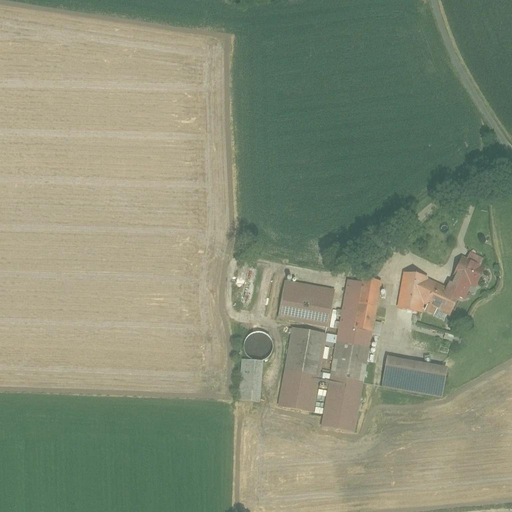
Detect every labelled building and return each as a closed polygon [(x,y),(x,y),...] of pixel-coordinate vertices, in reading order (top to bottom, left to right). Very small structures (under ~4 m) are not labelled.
[(458,275),(454,282),(464,287),(460,296),(466,299),(473,285),(477,287),(487,267),(483,265),(486,257),(471,250),(468,257),(464,256),(455,274),(458,275)] [(430,275),(406,271),(399,308),(423,313),(425,306),(450,318),(460,296),(464,287),(454,282),(451,281),(449,286),(430,277),(430,275)] [(362,281),(349,279),(343,310),(333,308),(337,289),(286,279),(279,318),(330,328),(329,333),(294,326),(279,406),(314,413),(327,340),(339,343),(323,426),(355,432),(374,334),(382,335),(384,324),(376,322),(380,299),(392,301),(395,284),(363,278),(362,281)] [(270,335),(266,332),(261,331),(256,331),(252,333),(248,337),(246,341),(246,346),(247,351),(250,355),(253,357),(258,359),(262,359),(266,358),(270,355),(272,352),(274,347),(274,343),(273,339),(270,335)] [(449,366),(389,356),(383,387),(443,398),(449,366)] [(265,360),(243,359),(239,400),(262,402),(265,360)]
